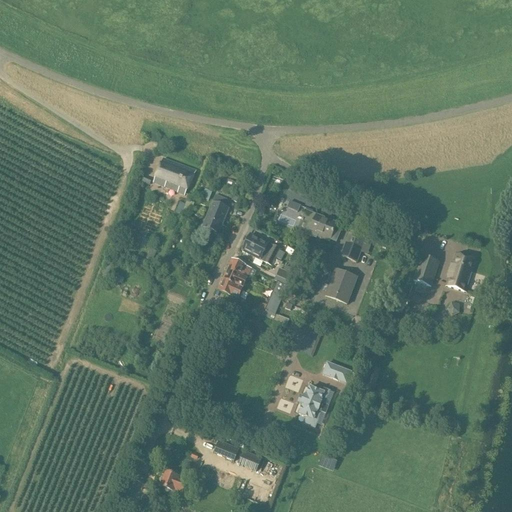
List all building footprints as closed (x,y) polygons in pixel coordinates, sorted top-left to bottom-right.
[(164,158),(153,183),(185,196),(196,172),(164,158)] [(203,228),(219,234),(232,202),(216,196),(203,228)] [(189,217),(193,205),(178,200),(175,212),(189,217)] [(283,200),(278,223),(294,226),(298,203),(283,200)] [(323,218),(316,216),(313,224),(309,223),(304,234),(316,239),(317,235),(336,242),(342,227),(329,221),(328,223),(322,220),(323,218)] [(341,257),(356,263),(366,238),(350,232),(341,257)] [(246,243),(258,249),(276,259),(281,250),(273,246),(251,235),(246,243)] [(304,250),(315,255),(318,246),(307,242),(304,250)] [(246,243),(242,252),(272,267),(276,259),(258,249),(246,243)] [(150,249),(147,259),(153,262),(157,252),(150,249)] [(456,254),(445,287),(466,293),(477,261),(456,254)] [(410,290),(423,294),(425,286),(432,288),(440,263),(420,256),(412,282),(413,282),(410,290)] [(290,266),(296,268),(298,263),(292,260),(290,266)] [(229,269),(248,278),(251,270),(246,267),(247,267),(234,261),(234,262),(233,262),(229,269)] [(224,279),(243,288),(248,278),(229,269),(224,279)] [(288,280),(291,274),(279,269),(276,276),(281,278),(288,280)] [(356,278),(334,270),(325,294),(347,303),(356,278)] [(281,278),(276,276),(274,281),(277,282),(274,289),(284,293),(289,281),(288,280),(281,278)] [(224,279),(219,288),(218,290),(238,299),(243,288),(224,279)] [(284,293),(274,289),(270,299),(280,303),(284,293)] [(280,303),(270,299),(265,311),(275,316),(280,303)] [(416,302),(410,319),(427,324),(432,308),(416,302)] [(260,303),(257,315),(263,316),(266,305),(260,303)] [(449,303),(447,313),(459,314),(460,305),(449,303)] [(327,364),(323,375),(331,379),(338,382),(338,381),(346,385),(351,373),(327,364)] [(367,393),(375,395),(382,371),(374,369),(367,393)] [(303,405),(299,415),(306,418),(304,424),(315,428),(318,422),(314,420),(317,411),(324,414),(328,406),(320,403),(324,394),(309,388),(306,397),(304,397),(301,405),(303,405)] [(214,454),(234,462),(239,450),(219,442),(214,454)] [(239,465),(256,472),(261,460),(244,453),(239,465)] [(329,471),(333,461),(322,456),(318,466),(329,471)] [(166,473),(161,487),(166,489),(165,491),(172,494),(172,491),(173,492),(173,490),(182,493),(187,482),(178,478),(178,477),(166,473)]
